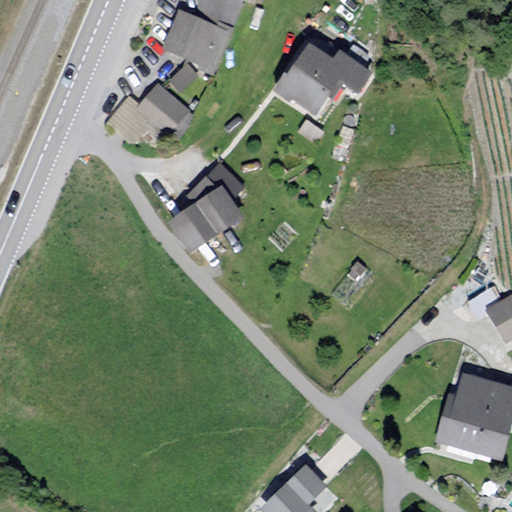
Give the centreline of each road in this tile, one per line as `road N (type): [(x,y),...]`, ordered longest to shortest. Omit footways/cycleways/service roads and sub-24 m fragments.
road 1 (unclassified): [(454,511),(318,399),(178,253),(115,152),(61,114)]
road 2 (secondary): [(0,260),(61,114)]
road 3 (secondary): [(61,114),(109,0)]
